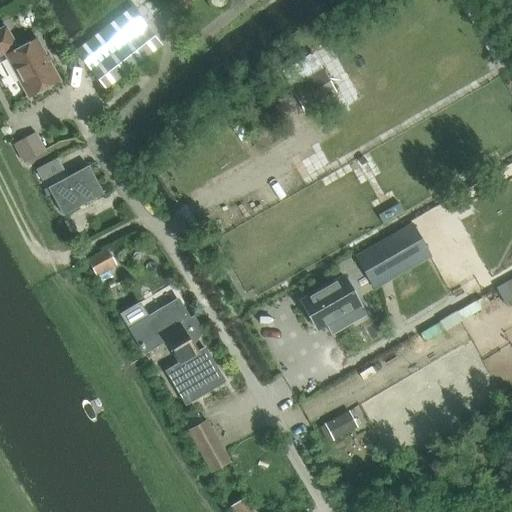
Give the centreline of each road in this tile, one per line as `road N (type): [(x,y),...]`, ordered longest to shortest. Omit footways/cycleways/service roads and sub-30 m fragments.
road 1 (residential): [(326,511),(181,265),(103,161),(101,147),(144,94)]
road 2 (track): [(310,369),(349,363),(479,286),(435,214),(511,169)]
road 3 (track): [(164,241),(327,128),(344,87),(329,59)]
road 4 (track): [(146,219),(82,253),(44,254),(0,183)]
